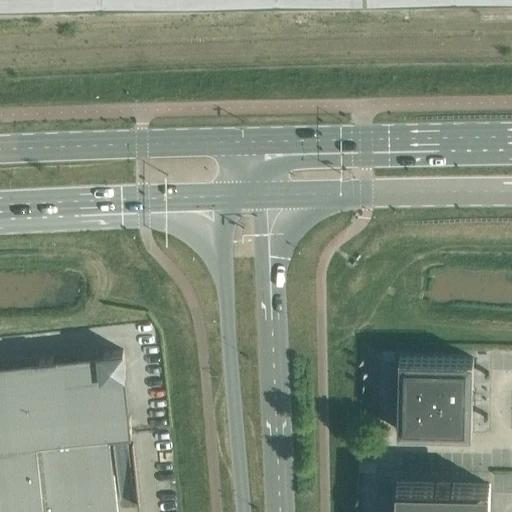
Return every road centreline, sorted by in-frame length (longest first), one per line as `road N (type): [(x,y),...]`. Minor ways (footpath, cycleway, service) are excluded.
road 1 (track): [(511,2),(0,12)]
road 2 (unclassified): [(281,511),(272,198)]
road 3 (unclassified): [(223,200),(243,511)]
road 4 (secondary): [(511,139),(246,139)]
road 5 (secondary): [(246,139),(0,151)]
road 6 (secondary): [(272,198),(511,192)]
road 7 (secondary): [(0,208),(223,200)]
